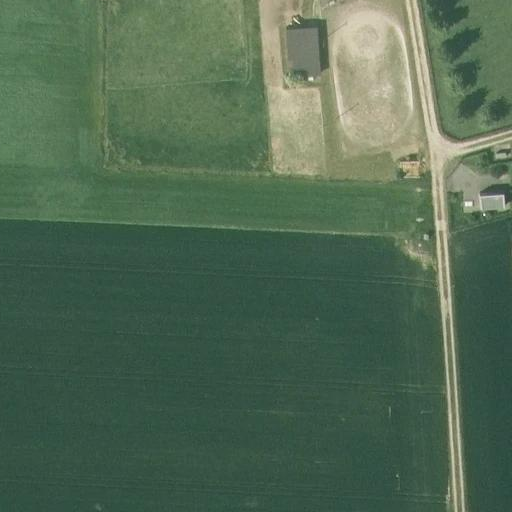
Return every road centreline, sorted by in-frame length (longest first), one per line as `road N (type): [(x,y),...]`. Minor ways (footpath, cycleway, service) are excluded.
road 1 (track): [(511,136),(436,157),(458,511)]
road 2 (unclassified): [(411,0),(436,157)]
